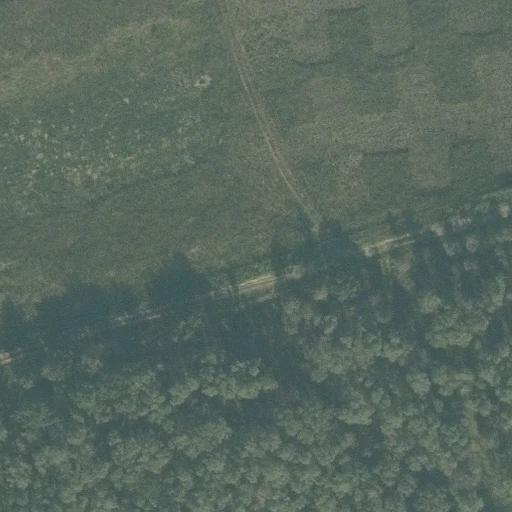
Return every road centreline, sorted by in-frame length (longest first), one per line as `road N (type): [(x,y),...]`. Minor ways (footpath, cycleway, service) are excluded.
road 1 (track): [(511,208),(0,363)]
road 2 (track): [(341,260),(279,160),(219,0)]
